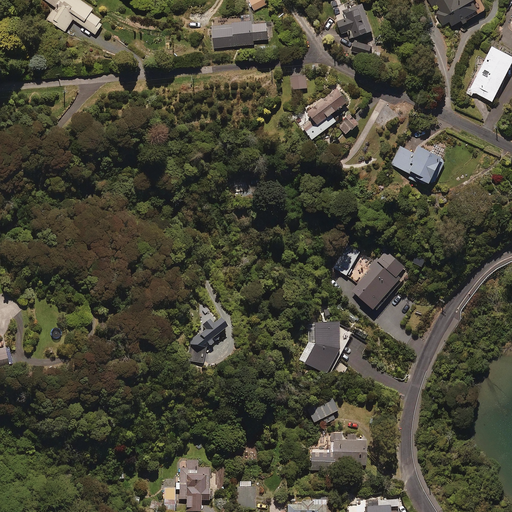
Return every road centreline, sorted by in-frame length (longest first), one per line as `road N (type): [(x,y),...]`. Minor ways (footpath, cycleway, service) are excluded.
road 1 (residential): [(0,87),(323,59)]
road 2 (residential): [(428,511),(412,482),(406,435),(418,378),(463,295),(511,252)]
road 3 (residential): [(323,59),(511,147)]
